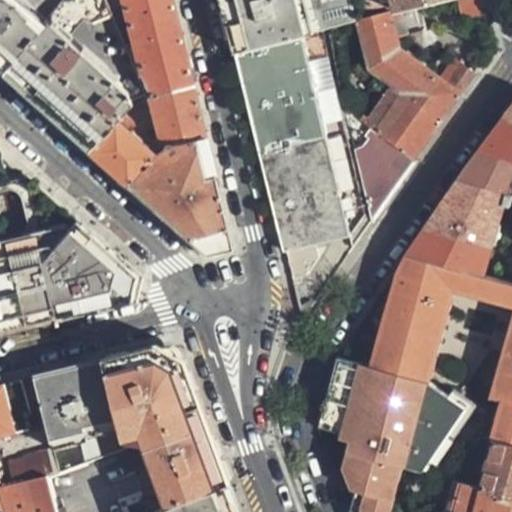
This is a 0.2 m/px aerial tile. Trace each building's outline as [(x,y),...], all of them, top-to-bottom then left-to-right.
[(0,0),(0,65),(4,69),(39,27),(9,0),(0,0)] [(4,69),(90,145),(114,119),(121,110),(132,99),(133,98),(148,95),(102,0),(62,0),(39,27),(4,69)] [(105,0),(111,13),(120,11),(116,0),(122,0),(138,59),(143,79),(150,94),(192,84),(183,48),(170,0),(105,0)] [(222,0),(235,51),(302,34),(318,30),(327,28),(356,21),(352,2),(351,0),(222,0)] [(394,0),(397,11),(419,6),(442,0),(394,0)] [(464,20),(459,0),(442,0),(419,6),(425,30),(464,20)] [(487,15),(483,0),(459,0),(464,20),(487,15)] [(366,123),(415,160),(461,95),(475,75),(462,65),(454,75),(447,70),(440,79),(436,76),(403,53),(398,50),(395,37),(425,30),(419,6),(397,11),(389,13),(356,21),(368,70),(391,87),(366,123)] [(235,51),(260,150),(285,250),(287,249),(303,318),(372,220),(350,128),(346,109),(342,106),(327,28),(318,30),(302,34),(235,51)] [(417,34),(403,53),(436,76),(450,58),(417,34)] [(204,134),(192,84),(150,94),(148,95),(133,98),(132,99),(134,106),(152,102),(160,139),(161,144),(164,144),(204,134)] [(511,107),(502,121),(511,125),(511,107)] [(372,220),(415,160),(366,123),(346,109),(350,128),(372,220)] [(87,149),(125,183),(151,154),(152,153),(138,140),(141,137),(130,127),(127,130),(114,119),(90,145),(87,149)] [(511,125),(502,121),(467,168),(511,187),(511,125)] [(231,247),(204,134),(164,144),(167,155),(160,162),(151,154),(125,183),(205,253),(231,247)] [(0,323),(53,311),(40,256),(76,218),(27,177),(5,184),(0,155),(0,323)] [(511,187),(467,168),(434,215),(506,236),(511,217),(511,187)] [(434,215),(407,254),(463,270),(490,278),(494,266),(506,236),(434,215)] [(54,316),(130,297),(137,274),(76,218),(40,256),(53,311),(54,316)] [(511,249),(505,269),(494,266),(490,278),(511,283),(511,249)] [(463,270),(407,254),(400,270),(396,282),(385,321),(374,363),(433,380),(441,349),(458,289),(463,270)] [(365,315),(385,321),(396,282),(400,270),(397,269),(390,280),(365,315)] [(511,283),(490,278),(463,270),(458,289),(511,304),(511,325),(501,366),(492,396),(502,399),(492,438),(496,439),(511,443),(511,283)] [(339,353),(374,363),(385,321),(365,315),(339,353)] [(108,364),(127,445),(142,442),(166,507),(229,483),(184,360),(162,349),(107,362),(108,364)] [(359,511),(362,511),(391,511),(396,497),(450,511),(452,511),(461,481),(473,485),(486,436),(481,435),(492,396),(433,380),(374,363),(339,353),(319,412),(350,423),(353,430),(351,439),(350,439),(342,465),(356,469),(351,488),(364,492),(359,511)] [(107,359),(37,376),(62,474),(114,453),(127,448),(127,445),(108,364),(107,362),(107,359)] [(3,385),(0,385),(0,437),(14,434),(3,385)] [(511,495),(511,443),(496,439),(482,487),(511,495)] [(114,453),(122,476),(131,472),(137,467),(130,447),(127,448),(114,453)] [(15,488),(0,491),(0,493),(4,511),(53,511),(46,480),(61,474),(55,452),(9,467),(15,488)] [(511,511),(511,495),(482,487),(473,485),(461,481),(452,511),(511,511)] [(166,507),(155,511),(240,511),(229,483),(166,507)]
